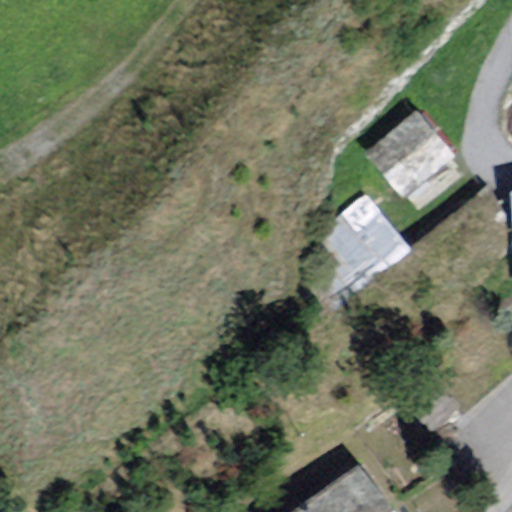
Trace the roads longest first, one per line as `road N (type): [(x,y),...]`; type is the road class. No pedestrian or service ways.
road 1 (unclassified): [(0,150),(198,0)]
road 2 (unclassified): [(511,47),(486,90),(482,135),(500,164),(511,167)]
